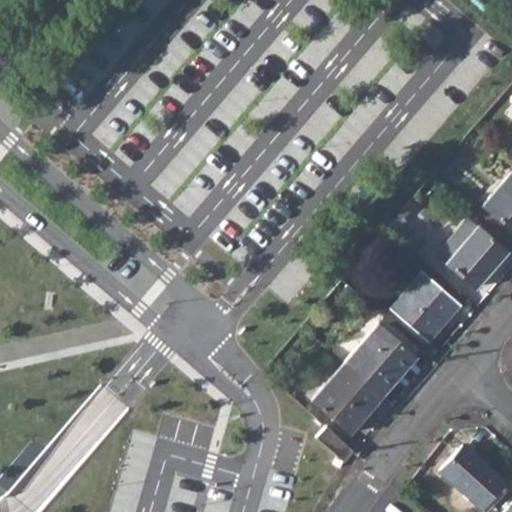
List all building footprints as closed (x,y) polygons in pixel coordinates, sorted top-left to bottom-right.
[(485,10),(493,18),(502,8),(493,1),(485,10)] [(511,170),(482,204),(511,230),(511,170)] [(397,213),(408,222),(416,215),(404,205),(397,213)] [(397,213),(386,226),(416,252),(427,239),(408,222),(397,213)] [(466,216),(435,252),(473,286),(505,250),(466,216)] [(421,270),(388,307),(426,340),(459,303),(421,270)] [(376,322),(343,360),(381,394),(391,382),(387,378),(409,352),(376,322)] [(387,378),(391,382),(414,356),(409,352),(387,378)] [(343,360),(310,398),(348,431),(381,394),(343,360)] [(325,424),(315,435),(342,459),(352,449),(325,424)] [(460,443),(437,469),(478,506),(484,500),(491,506),(501,495),(494,489),(502,480),(460,443)] [(322,502),(327,474),(318,472),(312,500),(322,502)] [(511,511),(511,498),(499,511),(511,511)] [(478,506),(484,511),(486,511),(491,506),(484,500),(478,506)]
